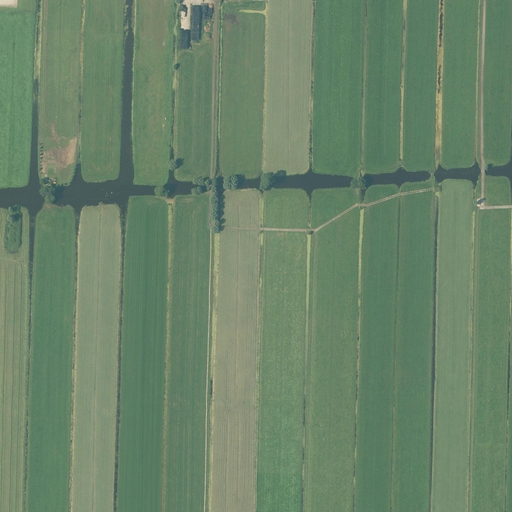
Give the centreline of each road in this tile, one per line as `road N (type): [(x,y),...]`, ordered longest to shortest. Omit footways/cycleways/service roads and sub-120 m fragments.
road 1 (track): [(216,0),(208,227),(316,230),(355,205),(434,188),(464,205),(511,206)]
road 2 (track): [(484,0),(471,511)]
road 3 (track): [(204,511),(208,227)]
